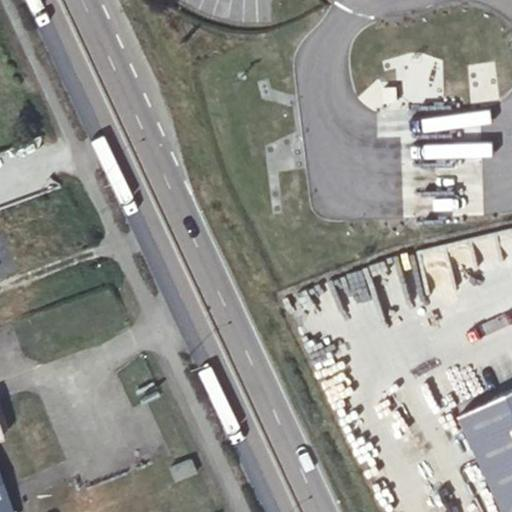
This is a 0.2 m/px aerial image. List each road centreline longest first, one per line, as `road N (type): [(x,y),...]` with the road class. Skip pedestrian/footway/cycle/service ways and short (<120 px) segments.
road 1 (primary): [(324,511),(84,0)]
road 2 (primary): [(42,0),(279,511)]
